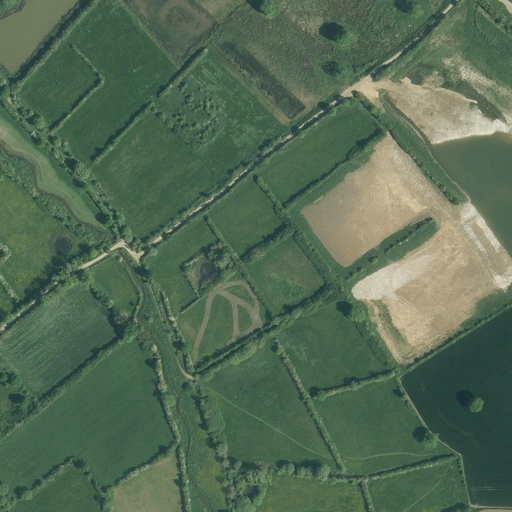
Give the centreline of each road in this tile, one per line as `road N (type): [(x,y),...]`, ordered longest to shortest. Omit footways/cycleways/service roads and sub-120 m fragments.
road 1 (track): [(137,255),(422,36),(457,0)]
road 2 (track): [(123,243),(112,213),(8,97)]
road 3 (track): [(0,330),(116,245),(137,255)]
road 4 (track): [(191,376),(137,255)]
